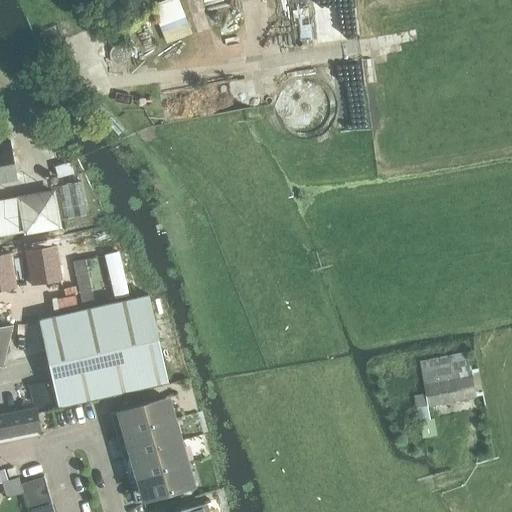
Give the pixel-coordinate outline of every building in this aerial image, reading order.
[(178,0),(172,0),(152,9),(166,44),(193,34),(178,0)] [(337,115),(338,109),(337,102),(335,96),(332,90),(328,85),(323,81),(318,78),(312,77),(305,76),(299,77),(293,78),(287,81),(282,85),(278,90),(275,96),(273,102),(273,108),(273,115),(275,121),(278,127),(282,132),(287,136),(293,139),(299,140),(305,141),(312,140),(318,139),(323,136),(328,132),(332,127),(335,121),(337,115)] [(0,181),(18,179),(12,143),(0,144),(0,181)] [(0,236),(22,232),(16,197),(0,199),(0,236)] [(81,242),(83,254),(107,251),(105,238),(81,242)] [(56,245),(25,250),(31,285),(62,280),(56,245)] [(118,252),(104,255),(115,298),(128,294),(118,252)] [(10,253),(0,254),(0,289),(16,287),(10,253)] [(85,259),(73,261),(82,304),(94,302),(85,259)] [(76,291),(52,296),(55,308),(78,303),(76,291)] [(149,295),(39,319),(58,405),(168,381),(149,295)] [(0,365),(3,366),(13,324),(0,326),(0,365)] [(430,419),(427,406),(475,397),(471,366),(468,350),(418,360),(424,393),(414,395),(422,437),(437,435),(435,418),(430,419)] [(57,404),(52,381),(33,385),(39,409),(57,404)] [(110,412),(116,435),(171,419),(165,396),(110,412)] [(36,407),(0,414),(0,437),(40,430),(36,407)] [(116,435),(123,457),(178,441),(171,419),(116,435)] [(123,457),(129,479),(184,463),(178,441),(123,457)] [(184,463),(129,479),(136,502),(177,489),(179,497),(191,493),(189,486),(191,485),(184,463)] [(8,477),(16,475),(14,467),(6,470),(8,477)] [(0,482),(1,482),(5,497),(23,492),(18,477),(7,480),(4,469),(0,469),(0,482)] [(43,476),(21,483),(24,495),(48,488),(44,474),(43,475),(43,476)] [(51,501),(48,488),(24,495),(28,508),(51,501)] [(29,511),(54,511),(51,501),(28,508),(29,511)] [(207,511),(205,503),(172,511),(207,511)]
